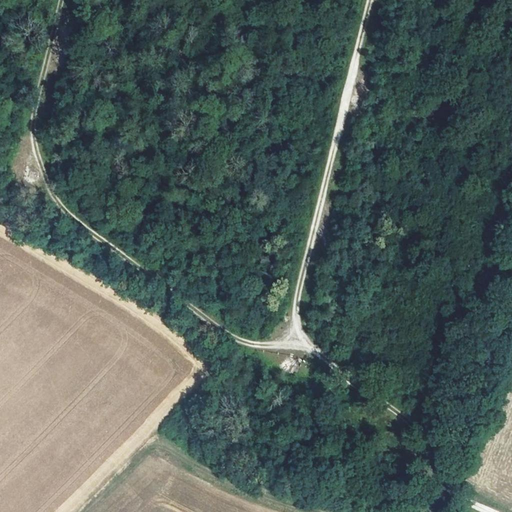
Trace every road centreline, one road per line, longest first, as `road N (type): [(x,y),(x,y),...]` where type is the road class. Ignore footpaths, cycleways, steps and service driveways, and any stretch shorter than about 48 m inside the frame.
road 1 (track): [(487,511),(455,499),(431,438),(316,351),(242,341),(52,193),(33,122),(63,0)]
road 2 (track): [(292,346),(303,268),(371,0)]
road 3 (track): [(320,511),(167,445),(96,511)]
